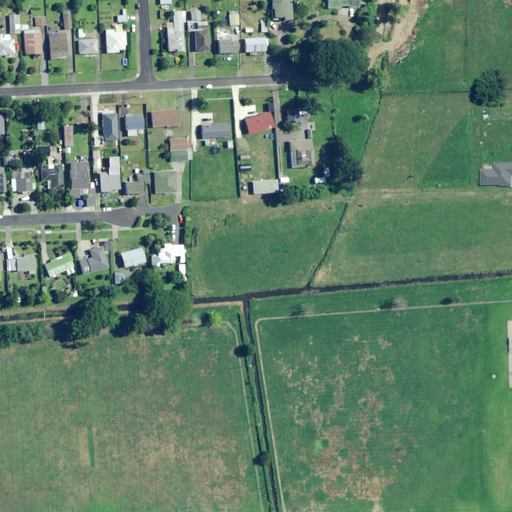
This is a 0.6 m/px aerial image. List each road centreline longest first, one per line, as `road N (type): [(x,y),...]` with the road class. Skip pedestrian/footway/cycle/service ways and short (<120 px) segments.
road 1 (residential): [(147,85),(0,92)]
road 2 (residential): [(285,78),(147,85)]
road 3 (residential): [(122,214),(0,220)]
